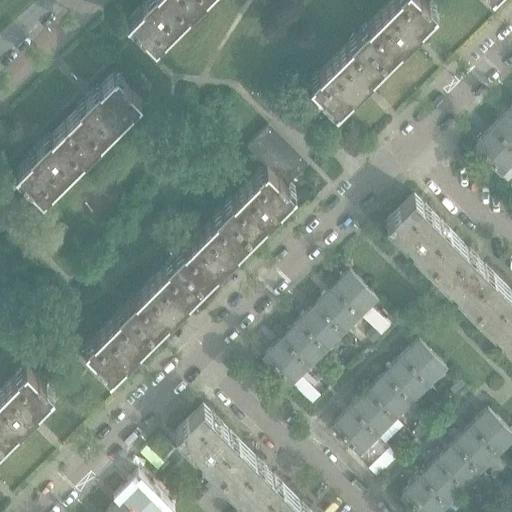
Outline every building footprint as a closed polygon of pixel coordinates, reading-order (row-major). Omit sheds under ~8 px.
[(197,1),(195,0),(142,0),(141,2),(126,18),(127,19),(128,17),(142,31),(154,43),(197,1)] [(407,38),(415,30),(414,30),(436,8),(435,7),(434,7),(428,1),(426,0),(390,0),(359,31),(386,58),(406,38),(406,39),(407,38)] [(358,87),(365,80),(366,79),(365,78),(386,58),(359,31),(309,81),(321,92),(321,93),(335,107),(334,107),(335,108),(357,87),(358,87)] [(113,124),(141,96),(129,84),(115,70),(116,70),(114,68),(93,90),(92,89),(88,94),(106,112),(104,115),(113,124)] [(113,124),(104,115),(106,112),(88,94),(85,97),(84,98),(79,104),(64,118),(91,145),(113,124)] [(511,111),(509,108),(492,124),(511,144),(511,111)] [(63,174),(91,145),(64,118),(44,139),(43,138),(39,143),(56,160),(52,163),(63,174)] [(256,153),(276,132),(267,123),(247,143),(256,153)] [(511,157),(511,144),(492,124),(474,142),(501,169),(511,157)] [(266,163),(286,143),(276,132),(256,153),(266,163)] [(63,174),(52,163),(56,160),(39,143),(35,146),(36,147),(14,168),(15,170),(16,169),(29,183),(30,183),(42,195),(63,174)] [(276,172),(296,152),(286,143),(266,163),(276,172)] [(286,183),(306,163),(296,152),(276,172),(286,183)] [(272,213),(279,205),(280,204),(279,204),(295,188),(294,187),(292,189),(286,183),(276,172),(266,163),(224,205),(251,232),(271,212),(272,213)] [(430,265),(458,236),(413,191),(385,220),(430,265)] [(251,232),(224,205),(175,254),(202,281),(216,267),(222,261),(223,261),(230,254),(231,253),(230,252),(236,247),(251,232)] [(474,309),(502,281),(458,236),(430,265),(474,309)] [(202,281),(175,254),(126,302),(153,330),(173,309),(174,310),(181,303),(182,302),(182,301),(202,281)] [(376,293),(349,266),(332,283),(359,310),(376,293)] [(511,346),(511,290),(502,281),(474,309),(511,346)] [(359,310),(332,283),(315,301),(342,327),(359,310)] [(342,327),(315,301),(298,318),(325,345),(342,327)] [(153,330),(126,302),(84,345),(96,357),(95,357),(109,371),(108,372),(109,374),(125,358),(125,359),(126,358),(133,350),(153,330)] [(325,345),(298,318),(281,334),(308,361),(325,345)] [(380,332),(372,324),(364,332),(372,341),(380,332)] [(308,361),(281,334),(263,352),(290,379),(308,361)] [(445,362),(420,337),(418,335),(400,353),(408,361),(427,380),(445,362)] [(427,380),(408,361),(400,353),(384,370),(411,397),(427,380)] [(32,412),(31,411),(53,390),(52,389),(46,383),(38,375),(37,375),(25,363),(0,388),(0,436),(3,440),(23,420),(24,420),(32,412)] [(411,397),(384,370),(366,387),(393,414),(411,397)] [(393,414),(366,387),(350,403),(377,430),(393,414)] [(247,447),(202,402),(174,430),(219,475),(247,447)] [(377,430),(350,403),(332,421),(359,448),(377,430)] [(511,433),(511,429),(487,405),(486,405),(469,422),(496,449),(511,433)] [(417,434),(424,427),(420,422),(412,430),(417,434)] [(496,449),(469,422),(453,439),(480,466),(496,449)] [(400,448),(409,439),(403,433),(394,442),(400,448)] [(480,466),(453,439),(436,456),(463,483),(480,466)] [(255,511),(270,511),(291,491),(247,447),(219,475),(255,511)] [(463,483),(436,456),(418,473),(445,500),(463,483)] [(433,511),(445,500),(418,473),(401,491),(422,511),(433,511)] [(157,511),(165,504),(139,477),(129,486),(120,495),(136,511),(157,511)] [(312,511),(291,491),(270,511),(312,511)] [(136,511),(120,495),(104,511),(136,511)]
